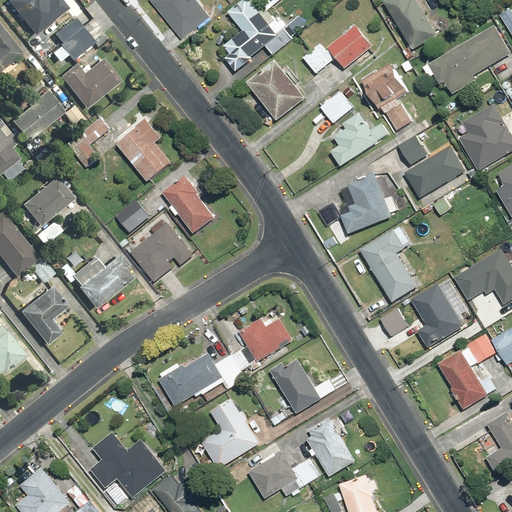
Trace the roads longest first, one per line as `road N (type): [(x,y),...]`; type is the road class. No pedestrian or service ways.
road 1 (residential): [(0,445),(120,348),(292,242)]
road 2 (residential): [(454,511),(292,242)]
road 3 (residential): [(292,242),(113,0)]
